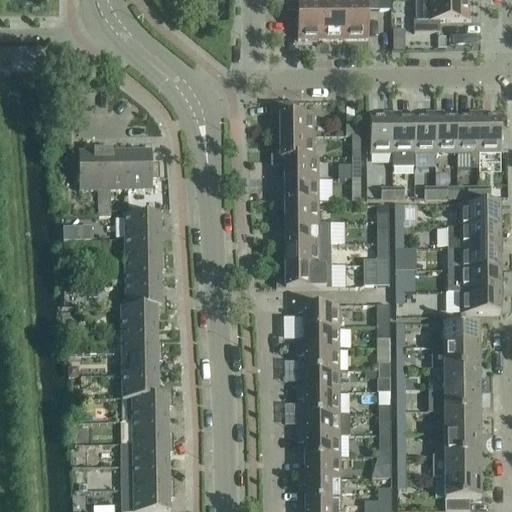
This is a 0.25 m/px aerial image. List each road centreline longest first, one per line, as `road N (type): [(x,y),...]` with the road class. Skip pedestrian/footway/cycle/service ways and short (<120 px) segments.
road 1 (tertiary): [(226,511),(208,180)]
road 2 (residential): [(509,70),(476,78),(247,79)]
road 3 (residential): [(511,477),(511,336)]
road 4 (tertiary): [(204,99),(118,10)]
road 5 (tertiary): [(97,22),(182,110)]
